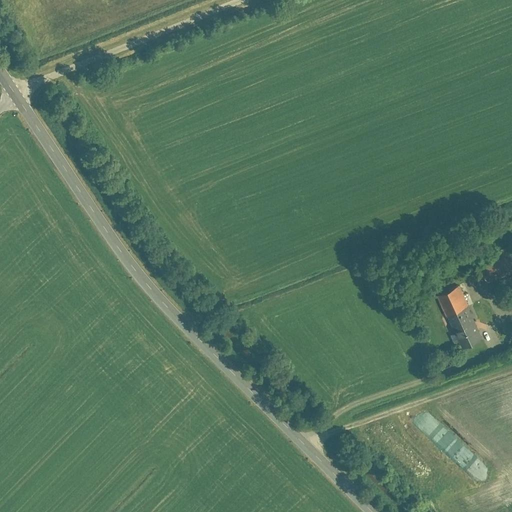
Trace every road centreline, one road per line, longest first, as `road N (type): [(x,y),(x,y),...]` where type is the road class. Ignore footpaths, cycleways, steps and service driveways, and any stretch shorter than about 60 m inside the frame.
road 1 (tertiary): [(14,93),(167,305),(374,511)]
road 2 (residential): [(232,0),(14,93)]
road 3 (unknown): [(466,338),(356,377),(294,431)]
